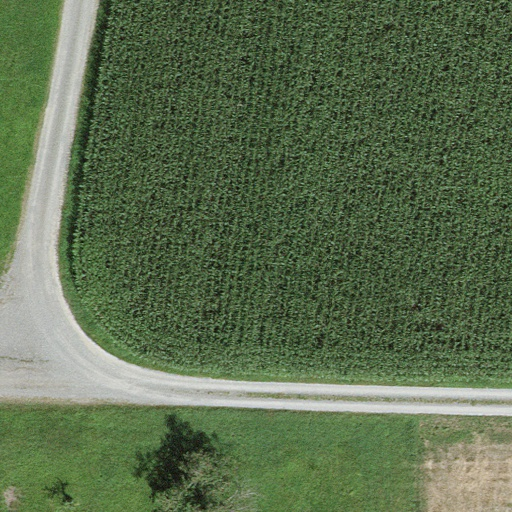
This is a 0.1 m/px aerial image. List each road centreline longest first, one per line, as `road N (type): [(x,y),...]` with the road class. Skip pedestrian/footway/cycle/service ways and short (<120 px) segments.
road 1 (residential): [(511,396),(170,388),(0,372)]
road 2 (track): [(15,373),(78,0)]
